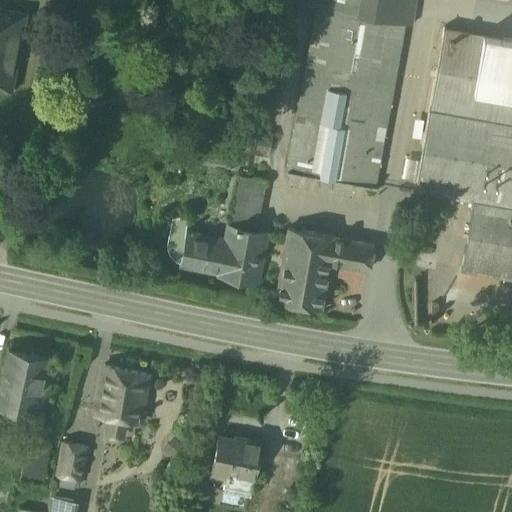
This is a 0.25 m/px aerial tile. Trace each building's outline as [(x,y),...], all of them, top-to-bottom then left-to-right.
[(294,0),(294,2),(319,6),(289,172),(378,188),(411,24),(419,25),(422,0),(294,0)] [(26,16),(0,10),(0,88),(12,90),(26,16)] [(511,39),(445,28),(416,190),(474,200),(511,207),(511,39)] [(285,115),(229,105),(224,135),(280,145),(285,115)] [(269,184),(241,177),(225,243),(194,236),(189,232),(180,233),(175,236),(173,240),(172,244),(173,249),(174,254),(178,258),(184,259),(183,264),(219,272),(218,276),(253,285),(265,236),(257,234),(265,200),(269,184)] [(511,207),(474,200),(461,270),(511,278),(511,207)] [(338,238),(293,229),(278,299),(323,308),(333,263),(338,238)] [(376,245),(338,238),(333,263),(371,271),(376,245)] [(47,356),(8,347),(0,385),(0,407),(34,415),(37,402),(45,403),(50,380),(52,374),(43,372),(47,356)] [(148,373),(106,365),(102,385),(144,393),(148,373)] [(144,393),(102,385),(97,411),(139,419),(144,393)] [(45,403),(37,402),(34,415),(32,426),(31,426),(40,428),(45,403)] [(34,415),(0,407),(0,419),(31,426),(32,426),(34,415)] [(20,476),(42,480),(49,440),(28,436),(20,476)] [(243,443),(219,437),(209,475),(227,480),(224,488),(249,494),(261,443),(244,439),(243,443)] [(86,446),(62,441),(57,473),(61,474),(74,476),(75,477),(80,478),(86,446)] [(74,476),(61,474),(59,483),(74,486),(75,477),(74,476)] [(71,511),(73,500),(52,496),(49,511),(71,511)]
